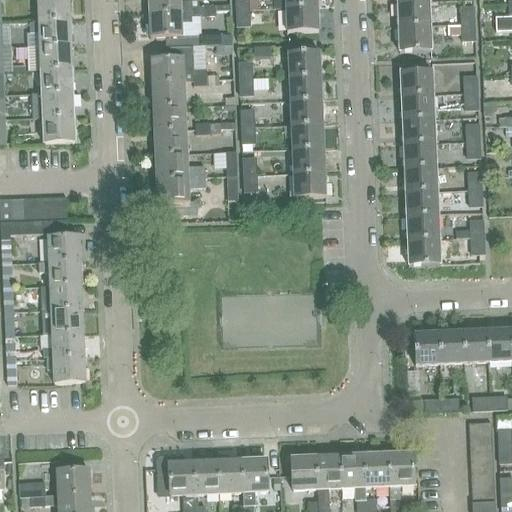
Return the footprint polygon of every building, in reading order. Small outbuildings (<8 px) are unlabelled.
[(39,25),(70,24),(68,0),(58,0),(38,1),(39,25)] [(180,0),(148,0),(149,16),(190,15),(190,20),(203,19),(203,8),(199,8),(199,3),(180,4),(180,0)] [(235,0),(236,13),(249,12),(248,0),(235,0)] [(285,0),(286,11),(317,10),(316,0),(285,0)] [(397,6),(398,30),(430,29),(429,5),(397,6)] [(215,8),(203,9),(203,19),(216,19),(215,8)] [(317,10),(286,11),(287,36),(318,35),(317,10)] [(474,10),(461,11),(461,27),(475,27),(474,10)] [(236,13),(237,30),(250,29),(249,12),(236,13)] [(369,13),(369,24),(389,25),(389,13),(369,13)] [(190,15),(149,16),(150,41),(166,40),(166,51),(192,50),(200,49),(200,40),(199,20),(190,20),(190,15)] [(30,36),(39,35),(40,49),(71,48),(70,24),(39,25),(30,26),(30,36)] [(461,27),(461,28),(448,29),(449,38),(461,37),(462,44),(475,44),(475,27),(461,27)] [(430,29),(398,30),(399,55),(431,53),(430,29)] [(228,54),(229,37),(217,36),(216,54),(228,54)] [(30,73),(41,72),(41,73),(72,72),(71,48),(40,49),(40,64),(30,64),(30,73)] [(167,61),(151,62),(152,86),(184,85),(193,85),(194,90),(206,89),(206,79),(206,73),(193,73),(192,50),(166,51),(167,61)] [(288,56),(289,81),(320,79),(319,55),(288,56)] [(252,82),(251,65),(238,65),(239,82),(252,82)] [(41,73),(42,97),(73,96),(72,72),(41,73)] [(400,75),(401,99),(433,98),(432,73),(400,75)] [(218,78),(206,79),(206,89),(219,89),(218,78)] [(289,81),(290,105),(321,103),(320,79),(289,81)] [(464,80),(464,97),(477,96),(477,79),(464,80)] [(239,82),(240,99),(253,98),(252,82),(239,82)] [(152,86),(153,110),(185,109),(184,85),(152,86)] [(73,96),(42,97),(42,111),(33,111),(34,121),(43,121),(74,120),(73,96)] [(464,97),(465,114),(478,113),(477,96),(464,97)] [(401,99),(402,123),(434,122),(433,98),(401,99)] [(290,105),(291,129),(322,127),(321,103),(290,105)] [(153,110),(154,134),(186,133),(185,109),(153,110)] [(240,113),(241,130),(254,129),(254,113),(240,113)] [(74,120),(43,121),(44,146),(75,145),(74,120)] [(402,123),(404,147),(435,146),(434,122),(402,123)] [(208,126),(195,127),(196,138),(208,137),(208,126)] [(221,126),(208,126),(208,137),(221,137),(221,126)] [(291,129),(292,153),(324,151),(322,127),(291,129)] [(466,128),(466,145),(480,144),(479,127),(466,128)] [(241,130),(242,147),(255,146),(254,129),(241,130)] [(154,134),(155,158),(187,157),(186,133),(154,134)] [(466,145),(467,162),(481,161),(480,144),(466,145)] [(404,147),(405,172),(436,170),(435,146),(404,147)] [(292,153),(293,177),(325,175),(324,151),(292,153)] [(226,155),(227,180),(237,179),(236,155),(226,155)] [(155,158),(156,182),(205,180),(205,169),(187,170),(187,157),(155,158)] [(242,161),(243,178),(257,178),(256,161),(242,161)] [(405,172),(406,196),(437,194),(436,170),(405,172)] [(325,175),(293,177),(294,201),(326,200),(325,175)] [(467,176),(468,193),(482,192),(481,175),(467,176)] [(243,178),(244,195),(257,195),(257,178),(243,178)] [(227,180),(228,204),(238,203),(237,179),(227,180)] [(205,180),(156,182),(157,207),(172,206),(172,219),(197,218),(197,205),(189,205),(188,192),(205,191),(205,180)] [(468,193),(469,210),(483,209),(482,192),(468,193)] [(406,196),(407,220),(438,218),(437,194),(406,196)] [(67,200),(55,201),(56,223),(68,223),(67,200)] [(33,201),(22,202),(23,224),(34,224),(33,201)] [(44,201),(33,201),(34,224),(45,223),(44,201)] [(55,201),(44,201),(45,223),(56,223),(55,201)] [(0,202),(0,206),(1,225),(12,225),(11,202),(0,202)] [(22,202),(11,202),(12,225),(23,224),(22,202)] [(407,220),(408,244),(439,242),(438,218),(407,220)] [(1,225),(1,242),(10,242),(10,238),(48,237),(49,265),(80,263),(79,239),(68,240),(68,223),(56,223),(45,223),(34,224),(23,224),(12,225),(1,225)] [(470,224),(471,241),(484,240),(483,224),(470,224)] [(471,241),(472,258),(485,257),(484,240),(471,241)] [(3,267),(11,267),(10,242),(1,242),(3,267)] [(439,242),(408,244),(409,269),(440,267),(439,242)] [(38,276),(50,275),(50,289),(81,288),(80,263),(49,265),(38,266),(38,276)] [(11,267),(3,267),(4,291),(12,291),(11,267)] [(50,289),(41,289),(42,313),(51,313),(82,312),(81,288),(50,289)] [(12,291),(4,291),(5,315),(14,315),(12,291)] [(51,313),(42,313),(43,338),(52,337),(83,336),(82,312),(51,313)] [(14,315),(5,315),(6,339),(15,339),(14,315)] [(511,361),(511,333),(487,334),(488,365),(511,363),(511,361)] [(487,334),(463,335),(464,366),(488,365),(487,334)] [(463,335),(438,336),(440,367),(464,366),(463,335)] [(84,360),(83,336),(52,337),(53,361),(84,360)] [(440,367),(438,336),(414,337),(415,368),(440,367)] [(15,339),(6,339),(7,363),(16,363),(15,339)] [(84,360),(53,361),(46,362),(46,374),(54,374),(54,386),(85,385),(84,360)] [(16,363),(7,363),(8,388),(17,387),(16,363)] [(473,401),(474,414),(490,413),(490,400),(473,401)] [(490,413),(507,413),(506,400),(490,400),(490,413)] [(442,415),(459,415),(458,402),(442,403),(442,415)] [(425,403),(426,416),(442,415),(442,403),(425,403)] [(469,426),(469,438),(492,437),(491,425),(469,426)] [(498,433),(499,450),(511,449),(511,432),(498,433)] [(469,438),(470,449),(492,448),(492,437),(469,438)] [(470,449),(470,460),(493,459),(492,448),(470,449)] [(499,450),(499,466),(511,465),(511,453),(511,449),(499,450)] [(390,490),(390,511),(399,511),(399,489),(414,489),(412,456),(388,457),(389,490),(390,490)] [(365,491),(389,490),(388,457),(364,458),(365,491)] [(366,502),(365,491),(364,458),(340,459),(341,492),(355,491),(355,503),(356,503),(366,502)] [(217,462),(217,466),(218,497),(243,496),(242,465),(229,465),(229,462),(226,459),(219,460),(217,462)] [(341,492),(340,459),(316,460),(317,493),(318,504),(328,504),(329,504),(328,492),(341,492)] [(470,460),(471,471),(493,470),(493,459),(470,460)] [(293,494),(317,493),(316,460),(291,461),(293,494)] [(194,498),(193,467),(184,467),(184,461),(160,462),(157,465),(158,485),(170,484),(171,500),(183,500),(183,511),(194,511),(194,510),(196,510),(195,498),(194,498)] [(243,507),(244,507),(243,511),(253,511),(253,509),(255,509),(255,496),(267,495),(266,464),(242,465),(243,496),(243,507)] [(217,466),(193,467),(194,498),(195,498),(218,497),(217,466)] [(471,471),(471,482),(494,481),(493,470),(471,471)] [(56,499),(90,497),(89,473),(55,475),(56,499)] [(511,497),(511,480),(500,481),(501,498),(511,497)] [(471,482),(472,493),(494,492),(494,481),(471,482)] [(46,490),(30,491),(30,500),(46,500),(46,499),(46,490)] [(494,492),(472,493),(472,504),(495,503),(494,492)] [(57,509),(56,511),(90,511),(90,497),(56,499),(46,499),(46,500),(30,500),(31,510),(57,509)] [(511,511),(511,497),(501,498),(501,511),(511,511)] [(356,511),(366,511),(366,502),(356,503),(356,511)] [(366,502),(366,511),(376,511),(376,502),(366,502)]
